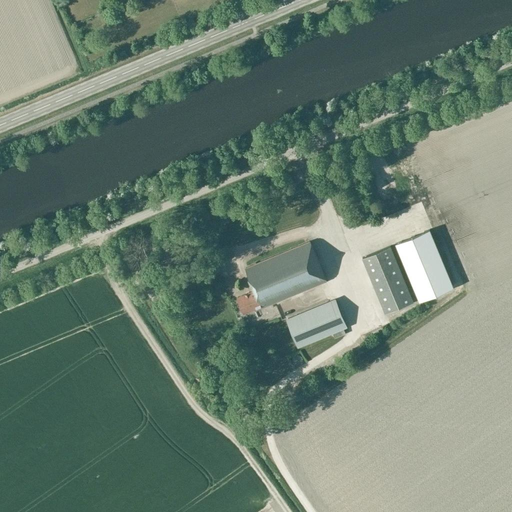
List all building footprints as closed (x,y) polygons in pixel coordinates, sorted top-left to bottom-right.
[(370,244),(362,226),(345,233),(353,251),(370,244)] [(430,229),(397,243),(420,301),(454,287),(430,229)] [(255,311),(327,282),(309,241),(246,267),(255,289),(238,297),(245,313),(255,309),(255,311)] [(363,257),(386,313),(414,301),(391,246),(363,257)] [(346,333),(344,329),(348,327),(336,298),(286,319),(298,348),(334,333),(336,337),(346,333)] [(374,328),(367,331),(369,337),(377,335),(374,328)] [(249,333),(243,344),(248,347),(255,336),(249,333)]
